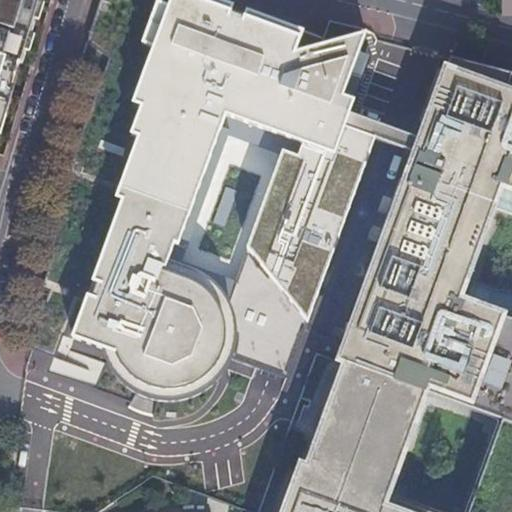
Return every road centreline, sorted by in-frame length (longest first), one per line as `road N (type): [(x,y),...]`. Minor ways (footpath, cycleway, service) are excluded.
road 1 (residential): [(0,245),(70,0)]
road 2 (residential): [(511,28),(395,0)]
